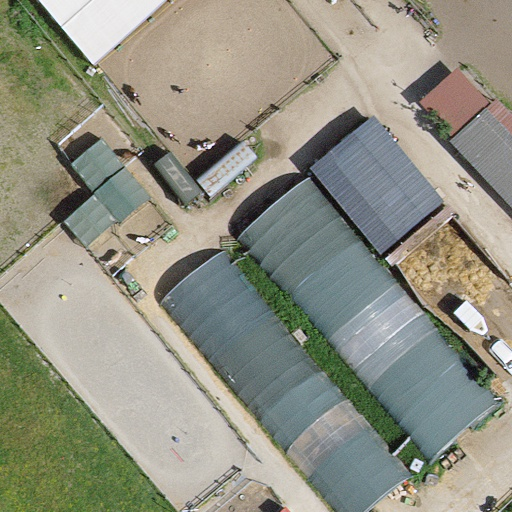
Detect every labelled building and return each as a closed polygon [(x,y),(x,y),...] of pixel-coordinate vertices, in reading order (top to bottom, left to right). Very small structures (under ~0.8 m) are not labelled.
[(44,0),(87,61),(173,0),(44,0)] [(511,113),(468,65),(430,98),(511,189),(511,113)] [(383,111),(319,168),(394,251),(458,193),(383,111)] [(251,230),(442,453),(510,396),(318,173),(251,230)] [(177,290),(346,511),(369,511),(417,476),(238,243),(177,290)]
